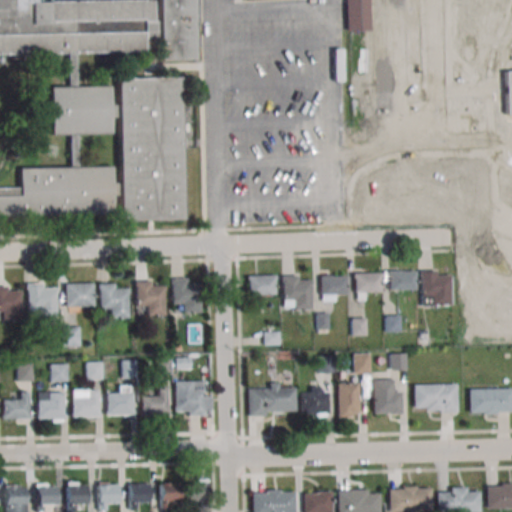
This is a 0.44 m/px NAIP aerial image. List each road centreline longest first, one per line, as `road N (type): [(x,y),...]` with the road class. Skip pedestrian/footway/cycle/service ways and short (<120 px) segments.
road 1 (residential): [(0,453),(511,449)]
road 2 (residential): [(0,251),(443,237)]
road 3 (residential): [(229,511),(221,244)]
